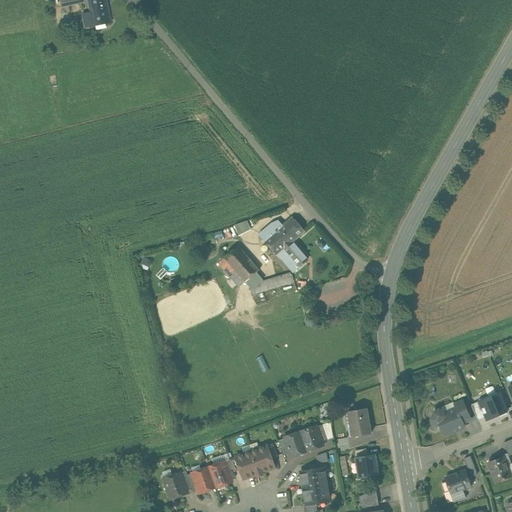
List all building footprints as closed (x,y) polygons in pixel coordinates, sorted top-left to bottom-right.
[(94,24),(109,21),(104,0),(88,0),(91,13),(94,24)] [(85,26),(94,24),(91,13),(83,14),(85,26)] [(278,254),(292,241),(304,231),(292,218),(283,226),(265,241),(277,254),(278,254)] [(247,220),(235,225),(239,236),(251,230),(247,220)] [(265,241),(283,226),(278,221),(273,225),(271,223),(259,234),(265,241)] [(292,241),(278,254),(293,272),(308,259),(292,241)] [(259,269),(237,246),(224,258),(245,281),(256,272),(259,269)] [(150,260),(144,257),(139,266),(148,270),(151,264),(148,263),(150,260)] [(245,281),(224,258),(218,263),(240,287),(245,281)] [(256,272),(245,281),(252,289),(263,279),(256,272)] [(293,272),(254,283),(255,286),(250,288),(252,294),(295,281),(293,272)] [(471,401),(477,421),(506,412),(499,392),(471,401)] [(457,408),(463,422),(471,419),(463,401),(455,404),(457,408)] [(367,408),(348,411),(352,436),(371,433),(367,408)] [(440,424),(444,435),(465,427),(463,422),(457,408),(444,414),(440,424)] [(440,424),(444,414),(443,411),(439,410),(435,412),(432,419),(434,423),(437,425),(440,424)] [(328,439),(323,424),(317,426),(322,441),(328,439)] [(316,425),(300,431),(308,451),(324,445),(322,441),(317,426),(316,425)] [(300,431),(284,437),(285,438),(290,453),(292,456),(308,451),(300,431)] [(285,438),(278,440),(284,455),(290,453),(285,438)] [(477,455),(482,454),(484,461),(495,457),(491,442),(475,447),(477,455)] [(277,455),(273,443),(267,445),(272,458),(277,455)] [(267,445),(236,456),(236,457),(240,469),(244,479),(257,474),(257,476),(258,476),(263,474),(263,472),(275,467),(272,458),(267,445)] [(367,448),(355,450),(356,457),(368,455),(367,448)] [(375,455),(375,454),(368,455),(356,457),(356,458),(358,458),(361,477),(359,477),(359,478),(378,475),(378,474),(375,455)] [(224,461),(222,455),(212,459),(215,465),(209,467),(216,487),(231,481),(230,478),(224,461)] [(475,469),(471,456),(464,458),(469,471),(475,469)] [(504,456),(488,462),(495,482),(511,476),(511,475),(511,463),(507,465),(504,456)] [(236,457),(230,459),(234,471),(240,469),(236,457)] [(234,471),(230,459),(224,461),(230,478),(236,476),(234,471)] [(209,467),(193,472),(199,489),(200,492),(216,487),(209,467)] [(325,467),(301,471),(304,488),(327,484),(325,467)] [(188,474),(186,470),(180,472),(186,489),(192,487),(187,474),(188,474)] [(465,470),(445,478),(454,501),(465,497),(462,489),(471,486),(465,470)] [(180,472),(164,478),(172,498),(187,492),(186,489),(180,472)] [(199,489),(193,472),(188,474),(187,474),(192,487),(193,491),(199,489)] [(327,484),(304,488),(306,504),(316,502),(330,500),(327,484)] [(376,490),(359,496),(361,508),(379,505),(376,490)] [(316,502),(306,504),(303,504),(304,511),(313,511),(317,511),(316,502)]
